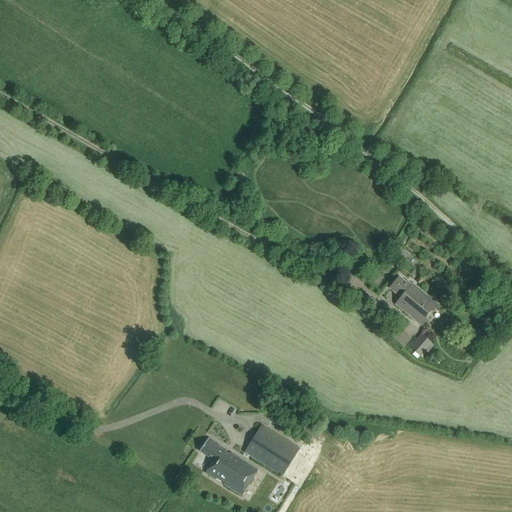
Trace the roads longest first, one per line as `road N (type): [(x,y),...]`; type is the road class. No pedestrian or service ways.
road 1 (track): [(151,0),(375,158),(511,283)]
road 2 (track): [(0,93),(322,278),(372,297)]
road 3 (track): [(0,383),(251,511)]
